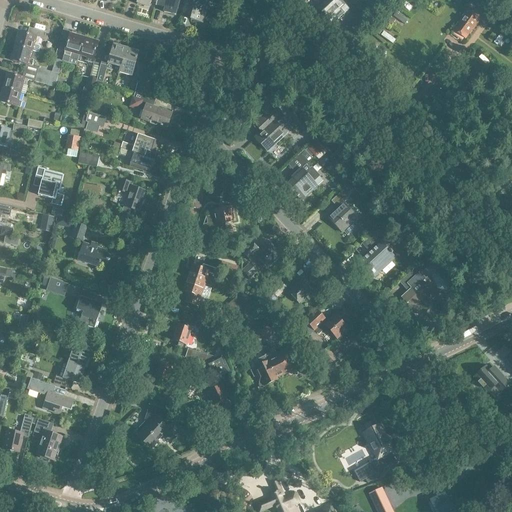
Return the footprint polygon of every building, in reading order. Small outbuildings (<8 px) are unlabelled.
[(138,0),(137,5),(148,8),(150,0),(138,0)] [(156,0),(155,6),(156,6),(162,8),(162,7),(165,8),(163,13),(175,16),(179,0),(156,0)] [(185,0),(182,14),(183,14),(189,15),(192,16),(190,21),(202,24),(209,1),(204,0),(185,0)] [(339,0),(326,0),(317,9),(332,25),(348,10),(339,0)] [(472,0),(488,11),(491,6),(483,0),(472,0)] [(408,1),(404,5),(415,14),(418,9),(408,1)] [(491,6),(488,11),(486,14),(492,18),(498,11),(491,6)] [(408,19),(396,10),(393,15),(405,23),(408,19)] [(467,11),(453,30),(465,38),(473,27),(474,27),(479,19),(467,11)] [(511,41),(511,37),(497,27),(494,33),(510,43),(511,41)] [(15,46),(32,51),(38,53),(40,46),(38,43),(39,38),(44,40),(46,33),(29,28),(27,35),(18,32),(15,46)] [(396,39),(383,30),(381,34),(393,43),(396,39)] [(77,61),(84,39),(70,34),(62,61),(76,65),(77,61)] [(379,37),(377,42),(389,48),(391,44),(379,37)] [(98,43),(84,39),(77,61),(88,64),(88,62),(91,63),(98,43)] [(100,64),(99,69),(96,81),(103,83),(107,68),(119,72),(120,68),(126,49),(113,45),(107,66),(100,64)] [(32,51),(15,46),(10,61),(32,66),(33,60),(29,59),(32,51)] [(387,51),(369,48),(368,55),(386,57),(387,51)] [(126,49),(120,68),(119,73),(131,76),(135,64),(136,61),(138,52),(126,49)] [(491,64),(481,55),(478,59),(488,67),(491,64)] [(136,61),(135,64),(138,65),(137,66),(133,81),(138,83),(135,93),(142,95),(150,65),(136,61)] [(96,81),(99,69),(92,67),(85,96),(92,98),(96,81)] [(481,78),(470,67),(467,71),(478,81),(481,78)] [(38,68),(36,75),(49,78),(51,72),(38,68)] [(51,72),(47,85),(54,88),(58,74),(51,72)] [(7,74),(3,88),(20,93),(22,85),(26,86),(28,80),(7,74)] [(36,75),(34,82),(47,86),(47,85),(49,78),(36,75)] [(470,90),(459,79),(455,83),(466,94),(470,90)] [(20,93),(3,88),(0,98),(0,102),(20,108),(22,102),(18,101),(20,93)] [(460,101),(448,90),(445,94),(456,104),(460,101)] [(142,95),(135,93),(133,97),(132,97),(129,108),(140,111),(140,110),(144,112),(141,119),(166,128),(171,114),(152,107),(155,99),(142,95)] [(434,100),(429,106),(444,117),(448,111),(434,100)] [(272,106),(262,116),(270,125),(255,139),(267,152),(286,134),(280,128),(287,122),(272,106)] [(97,126),(103,128),(106,118),(88,113),(86,122),(88,122),(86,130),(95,132),(97,126)] [(227,118),(216,115),(214,121),(225,124),(227,118)] [(237,118),(234,126),(240,128),(243,120),(237,118)] [(42,122),(29,119),(27,126),(41,129),(42,122)] [(29,128),(14,125),(13,131),(28,134),(29,128)] [(0,128),(0,146),(7,148),(11,130),(4,129),(4,128),(1,127),(0,128)] [(67,147),(70,148),(79,150),(81,137),(69,135),(67,147)] [(114,142),(113,147),(120,149),(155,161),(156,161),(158,155),(154,154),(158,142),(138,135),(134,147),(123,143),(114,142)] [(312,159),(313,159),(319,153),(311,145),(305,150),(307,153),(312,159)] [(155,161),(120,149),(118,155),(131,160),(129,167),(149,173),(151,166),(154,166),(155,161)] [(305,150),(304,150),(295,158),(303,167),(312,159),(307,153),(305,150)] [(79,158),(78,163),(87,166),(97,168),(99,157),(80,153),(79,158)] [(302,169),(296,174),(298,176),(287,185),(302,201),(313,191),(309,187),(314,183),(313,182),(320,176),(311,167),(310,169),(305,173),(302,169)] [(60,191),(64,175),(45,170),(45,169),(38,168),(36,176),(42,178),(40,187),(38,195),(53,199),(53,200),(52,203),(61,206),(61,207),(64,196),(63,195),(63,196),(57,194),(58,191),(60,191)] [(122,178),(118,190),(128,193),(122,212),(134,216),(136,211),(138,211),(145,191),(131,186),(133,182),(122,178)] [(349,182),(343,187),(349,193),(354,188),(349,182)] [(80,197),(98,200),(100,186),(84,183),(80,197)] [(344,204),(348,199),(342,192),(331,202),(338,209),(328,218),(342,233),(344,232),(347,235),(356,227),(353,223),(358,219),(344,204)] [(0,214),(10,216),(12,207),(0,204),(0,214)] [(201,238),(204,238),(212,240),(213,238),(224,242),(227,234),(224,233),(225,229),(224,224),(234,221),(237,221),(236,218),(237,218),(238,216),(236,209),(235,208),(234,209),(234,207),(214,211),(215,215),(206,217),(207,224),(206,224),(201,238)] [(84,212),(74,211),(72,219),(83,220),(84,212)] [(83,242),(83,241),(88,226),(76,222),(70,237),(83,242)] [(356,251),(363,244),(371,253),(368,255),(370,257),(366,261),(364,259),(359,263),(374,279),(396,259),(388,250),(390,248),(390,240),(386,236),(378,243),(375,240),(382,234),(378,230),(355,250),(356,251)] [(5,236),(3,243),(17,245),(18,239),(5,236)] [(252,240),(241,250),(251,260),(261,251),(252,240)] [(100,262),(104,263),(106,263),(108,262),(110,260),(110,257),(109,255),(107,253),(104,252),(104,251),(84,244),(78,260),(98,267),(100,262)] [(271,245),(257,258),(267,268),(281,256),(271,245)] [(418,266),(423,271),(432,263),(427,257),(418,266)] [(220,270),(219,272),(235,278),(239,267),(223,261),(220,270)] [(250,278),(257,272),(250,263),(243,270),(250,278)] [(219,272),(220,270),(203,264),(202,268),(193,265),(188,279),(206,285),(209,273),(217,276),(219,272)] [(0,275),(9,278),(11,278),(12,271),(0,268),(0,275)] [(417,314),(422,309),(426,312),(432,307),(426,301),(438,291),(427,279),(427,280),(420,273),(407,284),(411,289),(402,298),(417,314)] [(0,283),(3,284),(7,285),(9,278),(0,275),(0,283)] [(64,297),(69,284),(50,278),(46,291),(64,297)] [(206,285),(188,279),(184,291),(189,293),(186,302),(198,306),(206,285)] [(306,296),(310,293),(313,291),(303,280),(290,293),(299,303),(306,296)] [(281,287),(266,301),(270,305),(285,291),(281,287)] [(252,300),(249,297),(244,293),(244,292),(239,297),(247,304),(252,300)] [(453,304),(461,297),(456,292),(449,299),(453,304)] [(80,322),(77,329),(84,331),(86,326),(94,329),(100,310),(91,306),(92,301),(81,297),(76,310),(82,312),(79,321),(80,322)] [(239,297),(235,301),(242,309),(247,304),(239,297)] [(235,301),(230,305),(238,313),(242,309),(235,301)] [(238,313),(230,305),(225,310),(233,318),(238,313)] [(325,326),(331,320),(328,317),(325,320),(317,311),(305,321),(314,331),(323,323),(325,326)] [(28,316),(21,315),(19,324),(26,325),(28,316)] [(335,316),(331,320),(325,326),(342,345),(348,339),(343,333),(347,329),(335,316)] [(189,336),(191,331),(178,326),(173,340),(179,342),(186,345),(189,336)] [(256,333),(255,333),(260,343),(276,334),(272,327),(269,329),(268,327),(262,330),(256,333)] [(261,346),(256,336),(250,340),(257,353),(265,349),(263,346),(261,346)] [(68,341),(65,348),(72,351),(68,365),(84,370),(89,356),(78,352),(80,345),(68,341)] [(25,342),(24,348),(33,351),(35,345),(25,342)] [(204,363),(207,356),(188,349),(185,358),(203,364),(204,363)] [(330,364),(337,358),(329,349),(322,355),(330,364)] [(265,355),(268,362),(275,377),(292,370),(284,355),(278,358),(274,351),(265,355)] [(207,356),(204,363),(215,358),(214,357),(207,355),(207,356)] [(215,358),(204,363),(203,364),(204,365),(208,373),(208,374),(214,371),(218,381),(231,375),(222,356),(215,358)] [(275,377),(268,362),(250,371),(253,377),(255,375),(259,383),(258,385),(260,387),(261,388),(263,388),(264,387),(264,385),(276,380),(275,377)] [(160,363),(155,377),(158,379),(157,380),(157,382),(158,384),(159,385),(161,386),(163,386),(165,385),(166,383),(167,382),(178,386),(183,371),(160,363)] [(56,376),(53,383),(66,388),(71,390),(73,382),(79,384),(84,370),(68,365),(63,378),(57,376),(56,376)] [(208,373),(204,365),(199,371),(206,376),(208,373)] [(486,366),(475,376),(479,380),(478,382),(483,388),(485,386),(489,391),(495,385),(500,391),(509,383),(494,366),(489,371),(486,366)] [(33,379),(40,382),(42,374),(35,372),(33,379)] [(53,393),(55,387),(40,382),(33,379),(31,379),(27,389),(46,396),(42,409),(59,415),(62,407),(71,410),(74,401),(64,397),(53,393)] [(211,400),(200,406),(206,417),(217,412),(218,415),(232,409),(221,386),(207,392),(211,400)] [(146,421),(137,431),(140,433),(139,435),(144,439),(144,443),(148,443),(152,447),(162,436),(165,439),(172,432),(171,432),(174,429),(170,425),(167,428),(162,423),(160,422),(166,416),(168,410),(169,410),(169,409),(165,408),(165,406),(150,401),(147,410),(148,411),(144,420),(146,421)] [(3,438),(2,443),(3,445),(5,445),(4,450),(18,453),(22,436),(28,438),(31,423),(32,420),(33,417),(24,414),(23,418),(20,434),(8,431),(7,438),(5,437),(3,438)] [(32,420),(31,423),(36,425),(34,432),(43,435),(37,455),(52,460),(58,445),(59,445),(62,438),(50,434),(53,425),(38,420),(33,417),(32,420)] [(379,427),(364,435),(377,459),(368,464),(374,475),(386,468),(381,458),(393,452),(389,445),(390,444),(386,436),(385,437),(379,427)] [(268,498),(253,505),(256,511),(259,511),(274,506),(277,511),(287,511),(286,508),(300,502),(296,493),(282,499),(281,496),(283,495),(277,482),(271,484),(275,493),(267,496),(268,498)] [(447,501),(444,495),(431,502),(435,511),(455,511),(450,500),(447,501)] [(378,511),(391,511),(386,500),(375,505),(378,511)] [(326,508),(316,511),(335,511),(331,503),(325,505),(326,508)]
